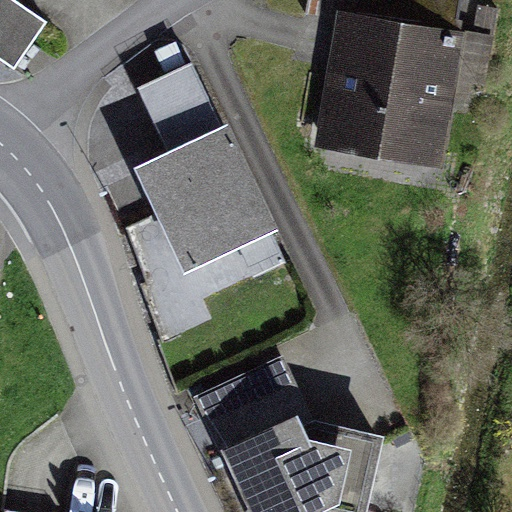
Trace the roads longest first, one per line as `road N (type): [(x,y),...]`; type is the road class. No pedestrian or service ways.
road 1 (tertiary): [(180,511),(56,214),(9,148)]
road 2 (residential): [(9,148),(83,64),(182,0)]
